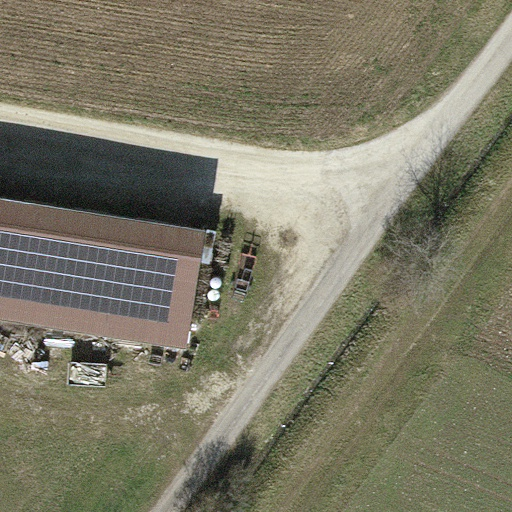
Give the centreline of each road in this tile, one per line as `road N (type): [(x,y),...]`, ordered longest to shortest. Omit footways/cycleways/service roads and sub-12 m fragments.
road 1 (track): [(169,511),(511,42)]
road 2 (track): [(0,116),(404,189)]
